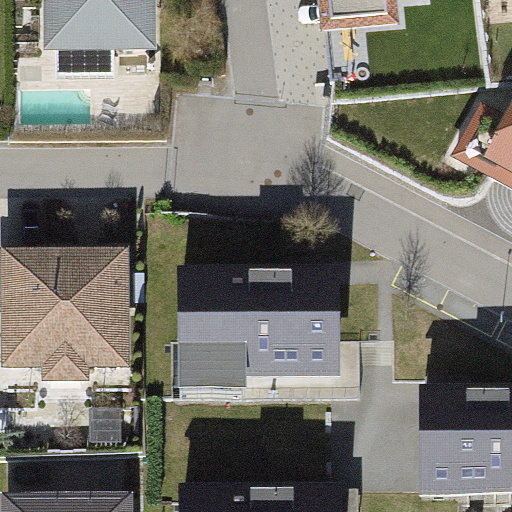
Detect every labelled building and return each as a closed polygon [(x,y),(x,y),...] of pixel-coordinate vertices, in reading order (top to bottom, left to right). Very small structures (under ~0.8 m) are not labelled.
[(50,0),(51,72),(62,72),(62,92),(125,91),(125,71),(161,70),(159,0),(50,0)] [(511,134),(496,165),(511,172),(511,134)] [(132,256),(2,256),(2,375),(43,374),(44,386),(94,386),(94,376),(132,376),(132,256)] [(345,274),(179,274),(180,402),(252,401),(252,383),(346,383),(345,274)] [(511,391),(422,392),(423,504),(511,503),(511,391)] [(344,511),(345,489),(183,490),(182,511),(344,511)]
